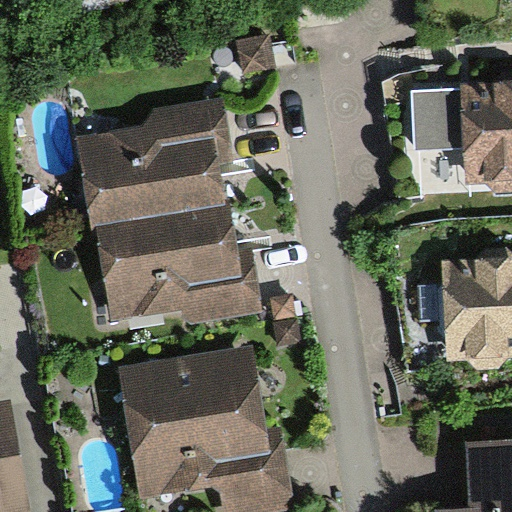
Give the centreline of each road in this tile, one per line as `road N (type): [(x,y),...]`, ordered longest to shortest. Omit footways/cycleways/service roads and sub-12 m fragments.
road 1 (residential): [(367,511),(309,88)]
road 2 (residential): [(46,511),(5,283)]
